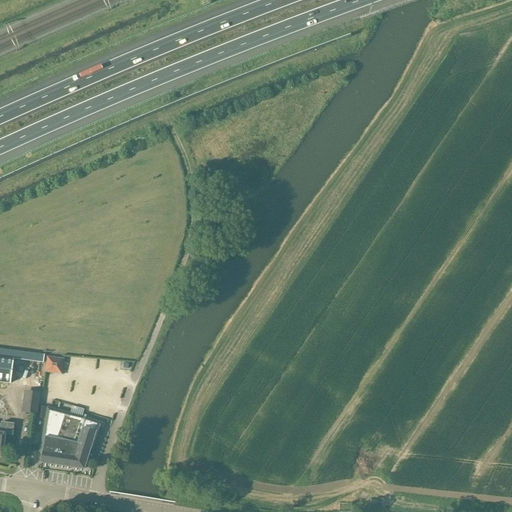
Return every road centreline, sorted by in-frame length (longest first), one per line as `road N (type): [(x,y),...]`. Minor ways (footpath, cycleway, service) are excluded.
road 1 (motorway): [(0,146),(362,0)]
road 2 (motorway): [(283,0),(0,117)]
road 3 (tertiary): [(186,511),(39,489)]
